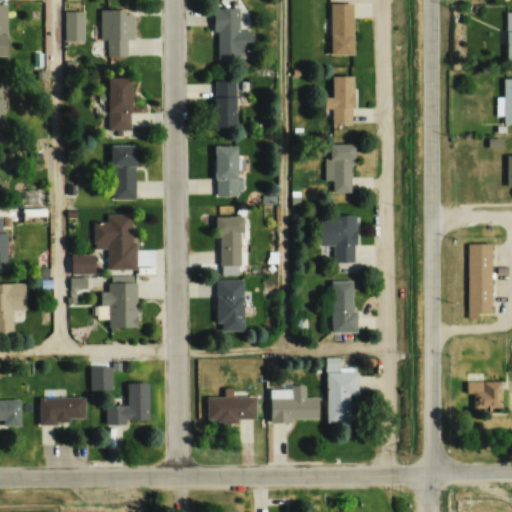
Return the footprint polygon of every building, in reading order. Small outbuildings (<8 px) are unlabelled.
[(351,3),(330,3),(330,54),(351,54),(351,3)] [(214,7),(214,59),(237,59),(237,49),(250,48),(250,23),(239,23),(238,7),(214,7)] [(83,11),(64,11),(64,41),(83,41),(83,11)] [(99,40),(107,40),(107,56),(132,56),(132,11),(99,11),(99,40)] [(351,75),(331,75),(331,97),(322,97),(322,109),(331,109),(331,125),(351,125),(351,75)] [(130,77),(107,77),(107,129),(130,129),(130,77)] [(502,97),(496,97),(496,115),(502,115),(502,124),(511,123),(511,77),(502,77),(502,97)] [(235,127),(235,80),(213,80),(213,127),(235,127)] [(324,192),(351,192),(351,143),(324,143),(324,192)] [(135,199),(135,145),(110,145),(110,199),(135,199)] [(213,146),(214,196),(239,196),(238,169),(242,169),(242,157),(237,157),(237,145),(213,146)] [(41,201),(41,188),(24,188),(24,201),(41,201)] [(44,208),(22,208),(22,222),(44,222),(44,208)] [(354,214),(318,214),(318,245),(331,245),(331,262),(354,262),(354,214)] [(93,249),(106,249),(106,270),(134,269),(133,215),(93,215),(93,249)] [(215,216),(215,265),(242,265),(242,216),(215,216)] [(467,243),(467,317),(477,317),(477,312),(491,312),(491,243),(467,243)] [(242,279),(215,279),(215,330),(242,330),(242,279)] [(354,280),(330,280),(330,332),(354,332),(354,280)] [(24,309),(24,282),(0,282),(0,334),(12,334),(11,310),(24,309)] [(107,305),(107,328),(136,328),(136,283),(107,283),(107,291),(99,291),(99,305),(107,305)] [(325,423),(349,423),(349,396),(357,396),(356,371),(338,371),(338,358),(324,358),(325,423)] [(466,393),(472,393),(472,409),(500,409),(500,380),(466,380),(466,393)] [(104,423),(147,423),(147,382),(126,382),(126,406),(104,406),(104,423)] [(269,422),(317,421),(316,397),(304,397),(304,385),(289,385),(289,389),(269,389),(269,422)] [(205,397),(206,422),(255,421),(254,396),(205,397)] [(83,398),(38,398),(38,425),(69,425),(69,418),(83,418),(83,398)] [(0,422),(19,423),(19,399),(0,399),(0,422)]
